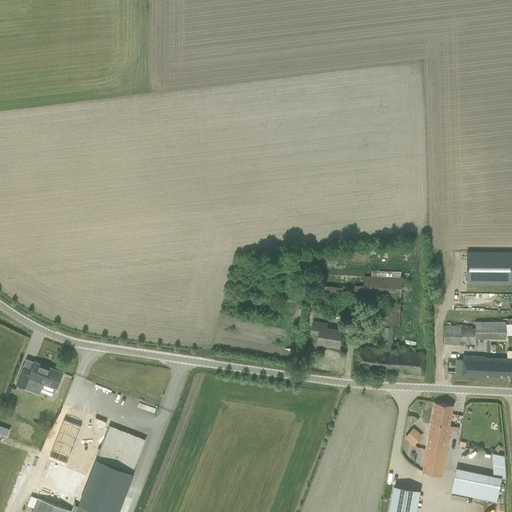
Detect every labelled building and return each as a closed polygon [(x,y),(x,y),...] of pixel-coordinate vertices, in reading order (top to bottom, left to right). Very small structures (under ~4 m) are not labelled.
[(467,284),(511,284),(511,273),(511,251),(467,251),(467,284)] [(317,284),(317,292),(400,297),(400,296),(401,286),(402,278),(401,278),(401,272),(381,270),(381,272),(379,272),(379,273),(372,272),(371,277),(364,276),(364,279),(355,279),(355,283),(355,285),(351,285),(351,287),(317,284)] [(357,356),(356,366),(398,371),(398,370),(404,371),(404,372),(422,374),(424,353),(414,352),(392,350),(393,328),(399,328),(401,304),(384,303),(382,329),(381,334),(382,334),(380,349),(358,348),(357,356)] [(366,307),(365,316),(378,318),(379,308),(366,307)] [(318,344),(326,345),(326,343),(339,345),(340,335),(341,331),(326,328),(327,323),(313,321),(313,324),(311,334),(319,335),(318,344)] [(444,343),(476,343),(476,338),(506,338),(506,322),(475,322),(475,329),(472,329),(472,326),(444,326),(444,343)] [(462,374),(511,376),(511,353),(508,354),(508,357),(463,355),(463,359),(456,359),(456,373),(462,374)] [(20,375),(16,385),(31,391),(34,385),(41,388),(44,383),(57,388),(59,382),(62,373),(41,364),(26,359),(23,366),(20,375)] [(423,474),(442,477),(450,426),(449,426),(453,405),(435,402),(433,412),(423,474)] [(117,511),(145,439),(109,426),(75,511),(117,511)] [(414,445),(423,435),(413,426),(404,437),(414,445)] [(0,511),(3,511),(27,442),(0,433),(0,511)] [(491,473),(456,467),(451,493),(497,501),(501,478),(503,478),(507,454),(495,452),(491,473)] [(392,485),(388,511),(416,511),(419,488),(392,485)]
